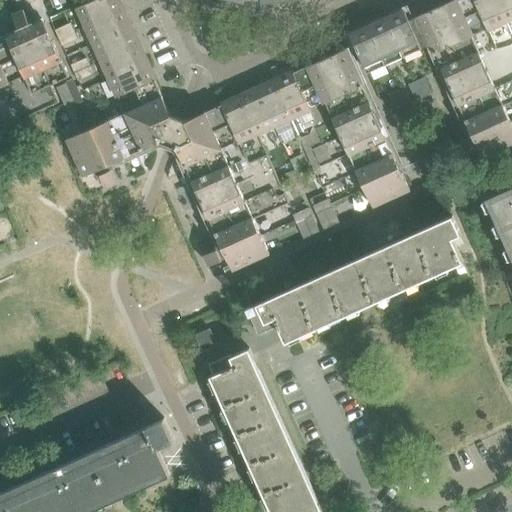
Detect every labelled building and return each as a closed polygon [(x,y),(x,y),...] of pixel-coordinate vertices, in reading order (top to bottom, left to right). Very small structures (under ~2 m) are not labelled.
[(123,9),(118,0),(93,0),(78,7),(86,25),(104,17),(123,9)] [(504,105),(487,68),(464,18),(455,0),(452,0),(409,20),(422,48),(426,46),(470,142),(474,140),(482,157),(511,143),(511,124),(511,123),(504,105)] [(511,101),(511,31),(507,20),(505,20),(487,29),(479,12),(473,0),(455,0),(464,18),(487,68),(504,105),(511,101)] [(505,20),(496,0),(473,0),(479,12),(487,29),(505,20)] [(511,17),(511,0),(496,0),(505,20),(507,20),(511,17)] [(422,48),(409,20),(403,7),(344,33),(350,46),(353,52),(357,50),(367,73),(422,48)] [(94,43),(130,25),(123,9),(104,17),(86,25),(94,43)] [(59,102),(51,85),(69,76),(61,59),(43,18),(30,24),(23,10),(13,15),(19,28),(0,37),(0,129),(40,111),(59,102)] [(74,31),(71,23),(55,30),(58,38),(74,31)] [(138,43),(130,25),(94,43),(102,60),(138,43)] [(78,39),(74,31),(58,38),(62,46),(78,39)] [(146,61),(138,43),(102,60),(109,77),(146,61)] [(406,171),(353,52),(350,46),(309,65),(333,119),(356,171),(357,173),(373,207),(410,190),(402,173),(406,171)] [(90,66),(87,58),(71,65),(75,73),(90,66)] [(155,79),(146,61),(109,77),(118,96),(155,79)] [(357,173),(356,171),(333,119),(309,65),(293,72),(310,108),(292,117),(290,117),(311,163),(323,188),(357,173)] [(94,74),(90,66),(75,73),(78,81),(94,74)] [(310,108),(293,72),(275,80),(292,117),(310,108)] [(431,94),(424,78),(416,81),(423,97),(431,94)] [(269,254),(254,220),(255,219),(205,112),(187,120),(181,118),(170,114),(155,79),(118,96),(125,112),(66,139),(83,176),(99,169),(107,188),(118,183),(112,169),(160,147),(169,150),(173,152),(217,249),(203,255),(208,266),(226,258),(232,271),(269,254)] [(74,101),(69,91),(77,87),(74,80),(56,88),(65,106),(74,101)] [(292,117),(275,80),(258,88),(274,125),(290,117),(292,117)] [(423,97),(416,81),(408,85),(415,101),(423,97)] [(411,103),(404,87),(396,90),(403,106),(411,103)] [(274,125),(258,88),(240,96),(256,133),(258,132),(274,125)] [(403,106),(396,90),(388,94),(395,110),(403,106)] [(256,133),(240,96),(221,105),(238,141),(256,133)] [(290,203),(258,132),(256,133),(238,141),(221,105),(205,112),(255,219),(290,203)] [(457,151),(456,148),(454,144),(438,151),(441,158),(457,151)] [(461,159),(457,151),(441,158),(445,166),(461,159)] [(306,152),(290,160),(294,171),(311,163),(306,152)] [(437,160),(434,153),(418,160),(421,167),(437,160)] [(441,168),(437,160),(421,167),(425,175),(441,168)] [(511,187),(487,198),(511,253),(511,187)] [(332,207),(331,204),(329,199),(313,206),(316,214),(325,210),(332,207)] [(339,222),(332,207),(325,210),(332,226),(339,222)] [(312,216),(309,209),(308,208),(293,215),(296,223),(305,220),(312,216)] [(332,226),(325,210),(316,214),(323,229),(332,226)] [(463,261),(452,238),(461,234),(452,215),(442,220),(443,220),(268,299),(257,304),(257,303),(246,308),(250,316),(258,332),(277,323),(285,342),(463,261)] [(319,231),(312,216),(305,220),(311,235),(319,231)] [(311,235),(305,220),(296,223),(303,238),(311,235)] [(217,345),(210,329),(195,335),(202,351),(217,345)] [(323,511),(249,348),(231,356),(231,354),(208,365),(213,375),(211,376),(272,511),(323,511)] [(0,511),(86,511),(170,475),(159,450),(158,447),(174,440),(164,418),(146,426),(146,427),(87,454),(0,493),(0,511)]
